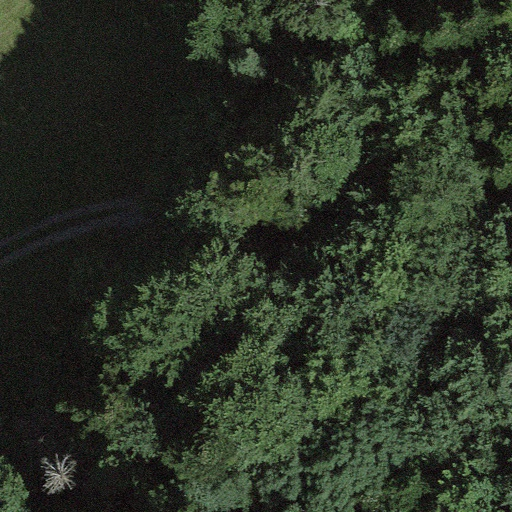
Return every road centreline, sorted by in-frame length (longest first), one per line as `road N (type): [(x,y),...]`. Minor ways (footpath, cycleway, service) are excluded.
road 1 (track): [(213,0),(160,372),(165,511)]
road 2 (track): [(511,224),(258,511)]
